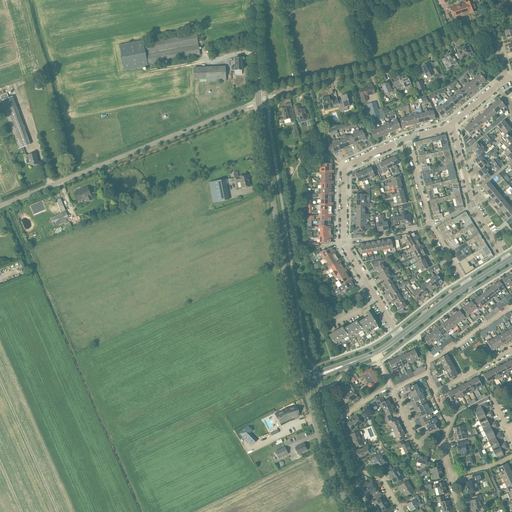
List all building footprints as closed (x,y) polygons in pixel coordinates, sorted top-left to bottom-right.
[(469,0),(470,1),(450,8),(454,19),(476,12),(473,2),(475,2),(474,0),(469,0)] [(200,55),(196,33),(143,43),(143,41),(119,45),(124,71),(148,67),(147,65),(200,55)] [(473,54),(468,44),(468,45),(466,44),(466,46),(460,48),(460,47),(457,49),(459,52),(456,54),(460,61),(467,57),(469,56),(471,56),(472,54),(473,54)] [(453,65),(455,67),(458,65),(451,52),(444,56),(444,55),(440,57),(447,71),(452,68),(451,66),(453,65)] [(235,62),(235,66),(231,66),(232,70),(235,70),(242,70),(241,62),(241,57),(235,58),(235,62)] [(431,71),(428,64),(422,67),(421,67),(421,68),(421,69),(420,70),(420,71),(420,72),(420,73),(421,74),(421,75),(422,76),(427,73),(429,77),(433,75),(431,71)] [(226,81),(225,67),(194,68),(194,80),(206,79),(206,82),(226,81)] [(475,76),(481,84),(483,82),(484,83),(486,81),(484,78),(487,76),(482,70),(478,72),(480,74),(477,76),(476,75),(475,76)] [(445,80),(442,74),(436,76),(437,81),(441,79),(442,82),(445,80)] [(392,83),(394,85),(396,90),(404,87),(404,88),(411,85),(408,78),(407,79),(405,75),(398,78),(399,80),(392,83)] [(481,84),(475,76),(472,78),(473,79),(471,81),(477,89),(479,87),(479,86),(481,84)] [(426,91),(421,81),(415,84),(420,94),(426,91)] [(468,82),(466,84),(472,92),(475,89),(475,90),(477,89),(471,81),(469,83),(468,82)] [(397,92),(396,90),(394,85),(390,87),(388,82),(389,82),(381,85),(385,95),(392,92),(393,94),(397,92)] [(470,94),(472,92),(466,84),(464,86),(465,86),(462,88),(469,96),(471,94),(470,94)] [(375,94),(373,87),(360,90),(361,97),(362,102),(367,101),(366,95),(375,94)] [(469,96),(462,88),(460,90),(459,89),(457,91),(463,99),(466,97),(467,98),(469,96)] [(3,91),(0,92),(0,96),(1,100),(4,109),(18,148),(30,144),(16,105),(12,96),(8,97),(7,93),(4,94),(3,91)] [(463,99),(457,91),(455,93),(456,94),(453,96),(460,103),(462,102),(461,101),(463,99)] [(349,103),(354,102),(353,96),(351,97),(350,92),(346,93),(346,95),(340,96),(342,103),(338,104),(339,107),(340,112),(348,110),(347,107),(350,106),(349,103)] [(450,97),(448,98),(455,106),(457,104),(458,105),(460,103),(453,96),(451,98),(450,97)] [(339,107),(338,104),(338,101),(337,101),(337,98),(330,100),(329,97),(322,98),(323,103),(322,103),(324,111),(339,107)] [(452,108),(455,106),(448,98),(446,100),(447,101),(445,103),(451,111),(453,109),(452,108)] [(494,102),(501,110),(503,108),(504,109),(506,107),(505,106),(504,105),(502,102),(499,99),(497,102),(496,101),(494,102)] [(439,106),(446,113),(448,111),(449,112),(451,111),(445,103),(442,100),(438,104),(439,106)] [(371,119),(380,116),(382,115),(384,115),(383,113),(382,108),(378,109),(376,102),(367,105),(371,119)] [(493,105),(490,107),(497,115),(499,113),(498,112),(501,110),(494,102),(492,104),(493,105)] [(299,117),(300,122),(305,121),(305,119),(307,119),(304,108),(300,110),(299,105),(293,106),(296,118),(299,117)] [(443,115),(446,113),(439,106),(437,107),(438,108),(436,110),(442,118),(444,116),(443,115)] [(497,115),(490,107),(488,109),(487,108),(485,109),(492,117),(494,115),(495,116),(497,115)] [(289,109),(289,108),(281,110),(284,120),(290,119),(291,122),(295,121),(292,108),(289,109)] [(492,117),(485,109),(483,111),(484,112),(482,114),(488,122),(490,120),(489,119),(492,117)] [(427,111),(430,121),(433,120),(433,121),(436,120),(433,111),(430,112),(430,110),(427,111)] [(422,124),(425,123),(422,114),(419,114),(419,113),(416,114),(419,124),(422,123),(422,124)] [(477,117),(483,125),(485,123),(486,124),(488,122),(482,114),(479,116),(478,115),(477,117)] [(411,127),(413,126),(411,116),(408,117),(408,116),(405,116),(408,126),(411,125),(411,127)] [(475,119),(473,121),(479,129),(481,128),(481,127),(483,125),(477,117),(475,118),(475,119)] [(392,123),(396,132),(398,131),(397,130),(400,128),(396,119),(394,120),(394,121),(392,123)] [(498,129),(500,131),(507,125),(505,122),(506,122),(504,120),(497,126),(499,129),(498,129)] [(479,129),(473,121),(470,123),(470,122),(468,124),(474,132),(476,130),(477,131),(479,129)] [(386,124),(390,133),(393,132),(393,133),(396,132),(392,123),(389,124),(388,123),(386,124)] [(387,134),(390,133),(386,124),(383,125),(384,126),(381,127),(385,136),(387,135),(387,134)] [(472,134),(474,132),(468,124),(466,126),(467,127),(464,129),(468,133),(466,135),(469,138),(473,135),(472,134)] [(507,125),(500,131),(501,134),(502,133),(504,135),(508,132),(509,131),(511,129),(510,127),(509,127),(507,125)] [(383,138),(385,136),(381,127),(378,129),(378,127),(375,128),(379,138),(382,136),(383,138)] [(379,138),(375,128),(373,129),(373,131),(371,132),(375,141),(377,140),(377,139),(379,138)] [(364,130),(359,132),(359,130),(356,132),(360,141),(363,140),(364,141),(366,140),(366,138),(368,137),(364,130)] [(508,132),(504,135),(500,139),(502,141),(501,142),(503,144),(511,138),(509,135),(511,133),(509,131),(508,132)] [(355,134),(352,135),(356,144),(358,143),(357,142),(360,141),(356,132),(354,133),(355,134)] [(354,145),(356,144),(352,135),(349,137),(348,135),(346,136),(350,146),(353,144),(354,145)] [(445,135),(430,138),(431,143),(440,141),(442,148),(440,148),(440,151),(449,149),(445,135)] [(350,146),(346,136),(343,137),(344,139),(341,140),(345,149),(347,148),(347,147),(350,146)] [(464,145),(466,150),(479,138),(478,136),(474,139),(473,138),(464,145)] [(431,143),(430,138),(414,142),(418,157),(427,155),(426,152),(424,152),(422,145),(431,143)] [(511,139),(511,138),(503,144),(504,146),(506,145),(508,148),(504,151),(511,145),(511,143),(511,139)] [(345,149),(341,140),(338,141),(338,140),(335,141),(340,150),(343,149),(343,150),(345,149)] [(340,150),(335,141),(333,142),(334,144),(328,146),(329,153),(331,154),(334,153),(335,154),(337,153),(337,152),(340,150)] [(474,152),(482,146),(480,144),(479,145),(477,143),(469,149),(471,151),(472,150),(474,152)] [(477,158),(481,155),(485,152),(483,149),(484,148),(482,146),(474,152),(476,155),(475,156),(477,158)] [(444,166),(453,164),(449,149),(440,151),(434,153),(435,157),(443,155),(445,162),(443,163),(444,166)] [(28,159),(26,160),(27,164),(30,163),(30,166),(39,164),(37,160),(36,153),(27,155),(28,159)] [(418,157),(422,172),(431,170),(430,166),(428,167),(426,160),(435,157),(434,153),(427,155),(418,157)] [(389,159),(394,169),(395,172),(396,175),(400,173),(396,165),(398,164),(399,165),(401,164),(401,163),(400,160),(397,162),(394,155),(392,157),(392,158),(389,159)] [(482,157),(481,155),(477,158),(473,161),(474,163),(475,163),(477,165),(485,158),(484,156),(483,157),(482,157)] [(485,158),(477,165),(479,167),(479,168),(480,170),(484,168),(488,164),(486,161),(487,161),(485,158)] [(394,169),(389,159),(386,160),(386,159),(384,160),(388,169),(391,168),(391,170),(394,169)] [(388,169),(384,160),(381,161),(382,162),(379,164),(381,169),(379,170),(380,174),(386,172),(385,171),(388,169)] [(334,170),(332,170),(332,164),(321,163),(321,167),(320,167),(320,173),(332,173),(334,173),(334,170)] [(448,181),(456,179),(453,164),(444,166),(437,168),(438,172),(447,170),(449,177),(447,178),(448,181)] [(479,175),(481,178),(489,171),(487,169),(488,168),(486,166),(488,164),(484,168),(480,170),(476,174),(478,176),(479,175)] [(365,169),(369,178),(372,177),(373,178),(375,177),(371,167),(368,169),(367,168),(365,169)] [(431,170),(422,172),(425,187),(434,184),(434,181),(431,182),(430,175),(438,172),(437,168),(431,170)] [(369,178),(365,169),(363,170),(363,171),(360,172),(365,181),(367,180),(366,179),(369,178)] [(490,173),(489,171),(481,178),(483,180),(482,181),(484,183),(491,176),(489,174),(490,173)] [(362,183),(365,181),(360,172),(357,173),(357,172),(355,173),(359,182),(362,181),(362,183)] [(249,179),(248,175),(239,176),(240,177),(235,178),(236,183),(240,182),(242,188),(250,187),(248,179),(249,179)] [(388,184),(388,186),(401,182),(400,179),(402,179),(401,176),(391,179),(392,182),(388,184)] [(456,179),(448,181),(441,183),(442,187),(451,185),(453,192),(451,192),(451,195),(460,193),(456,179)] [(229,200),(225,180),(209,183),(213,203),(229,200)] [(485,193),(493,186),(491,184),(492,183),(490,181),(482,187),(484,190),(484,191),(485,193)] [(425,187),(429,201),(438,199),(437,196),(435,196),(433,189),(439,188),(440,191),(443,190),(442,187),(441,183),(434,184),(425,187)] [(495,189),(493,186),(485,193),(487,195),(488,194),(490,196),(498,190),(496,188),(495,189)] [(91,196),(87,187),(75,192),(78,201),(86,198),(88,202),(91,200),(90,196),(91,196)] [(404,187),(394,190),(395,193),(390,194),(391,196),(403,193),(402,190),(405,189),(404,187)] [(354,200),(369,200),(369,197),(369,195),(370,189),(363,192),(363,195),(356,195),(356,198),(354,197),(354,200)] [(491,200),(492,201),(500,195),(498,193),(499,192),(498,190),(490,196),(492,199),(491,200)] [(460,193),(451,195),(445,197),(446,202),(454,199),(456,207),(454,207),(455,210),(464,208),(460,193)] [(495,203),(497,205),(505,198),(503,197),(502,198),(500,195),(492,201),(494,203),(495,203)] [(445,197),(438,199),(429,201),(433,216),(438,215),(439,217),(438,218),(439,218),(443,217),(442,213),(440,214),(437,204),(446,202),(445,197)] [(407,198),(396,200),(397,203),(393,205),(393,206),(406,203),(405,200),(407,200),(407,198)] [(498,208),(500,210),(507,204),(505,202),(507,201),(505,198),(497,205),(499,208),(498,208)] [(65,211),(61,199),(57,200),(62,212),(65,211)] [(507,204),(500,210),(501,212),(502,211),(504,214),(511,207),(511,205),(509,206),(507,204)] [(69,220),(66,212),(50,218),(54,226),(69,220)] [(403,212),(405,225),(408,224),(408,226),(411,226),(411,224),(413,223),(412,219),(410,219),(409,215),(406,216),(405,212),(403,212)] [(463,225),(465,228),(472,223),(466,212),(452,220),(453,223),(454,224),(462,219),(465,224),(463,225)] [(401,228),(399,217),(395,218),(394,214),(392,214),(394,227),(397,226),(398,228),(401,228)] [(437,227),(445,240),(453,235),(451,232),(449,233),(446,227),(450,224),(451,226),(454,224),(453,223),(452,220),(451,218),(437,227)] [(459,231),(461,235),(469,230),(472,235),(470,236),(472,239),(479,234),(472,223),(465,228),(459,231)] [(369,230),(369,228),(356,227),(356,230),(354,230),(353,239),(360,237),(360,233),(364,233),(364,229),(369,230)] [(445,240),(452,251),(462,245),(461,243),(459,244),(458,243),(456,245),(454,240),(461,235),(459,231),(453,235),(445,240)] [(407,243),(418,237),(418,236),(417,236),(416,234),(415,235),(413,233),(406,237),(407,240),(405,241),(407,243)] [(478,250),(486,245),(479,234),(472,239),(466,243),(468,246),(476,241),(479,246),(477,247),(478,250)] [(410,244),(411,247),(419,243),(418,241),(419,240),(418,238),(419,238),(418,237),(407,243),(408,245),(410,244)] [(419,243),(411,247),(412,249),(410,250),(412,253),(423,246),(423,245),(422,245),(421,244),(420,245),(419,243)] [(468,246),(466,243),(462,245),(452,251),(459,262),(469,256),(467,254),(465,255),(465,254),(463,256),(460,251),(468,246)] [(485,257),(486,257),(481,260),(483,263),(494,256),(493,256),(486,245),(478,250),(473,254),(475,258),(483,253),(483,254),(482,255),(483,256),(483,257),(484,257),(485,257)] [(413,255),(414,257),(424,252),(423,250),(424,249),(423,248),(424,247),(423,246),(412,253),(413,255)] [(332,250),(331,248),(325,251),(324,250),(321,252),(320,253),(323,259),(335,251),(334,249),(332,250)] [(336,257),(335,255),(337,254),(335,251),(323,259),(324,260),(325,260),(327,263),(336,257)] [(424,252),(414,257),(416,259),(417,262),(424,258),(429,256),(428,255),(427,255),(426,253),(425,254),(424,252)] [(475,258),(473,254),(469,256),(459,262),(466,273),(466,274),(474,269),(472,265),(470,267),(467,262),(475,258)] [(336,257),(327,263),(329,265),(328,266),(329,268),(341,261),(339,258),(338,259),(336,257)] [(416,266),(417,268),(429,262),(428,261),(427,261),(427,259),(425,260),(424,258),(417,262),(416,262),(418,265),(416,266)] [(342,266),(340,264),(342,263),(341,261),(329,268),(330,270),(331,269),(333,272),(342,266)] [(379,273),(386,268),(385,266),(387,265),(385,262),(380,266),(378,263),(373,266),(374,269),(375,270),(376,272),(378,271),(379,273)] [(429,263),(429,262),(417,268),(420,273),(429,268),(428,266),(430,265),(429,263)] [(333,272),(331,273),(332,276),(333,275),(335,277),(346,270),(345,267),(343,268),(342,266),(333,272)] [(379,277),(380,279),(391,272),(389,269),(388,270),(386,268),(379,273),(380,274),(378,275),(379,277)] [(348,276),(346,273),(348,272),(346,270),(335,277),(336,279),(337,278),(338,281),(348,276)] [(391,272),(380,279),(380,280),(381,279),(382,281),(383,280),(384,282),(385,282),(391,278),(392,277),(391,275),(392,274),(391,272)] [(432,273),(430,275),(432,277),(440,287),(441,287),(440,286),(442,285),(441,284),(443,282),(437,275),(435,277),(432,273)] [(349,278),(348,276),(338,281),(340,284),(339,285),(340,286),(339,287),(352,279),(351,277),(349,278)] [(431,281),(429,282),(434,289),(436,287),(437,289),(438,288),(439,288),(440,287),(432,277),(429,279),(431,281)] [(510,287),(511,286),(511,285),(507,277),(502,280),(501,279),(507,288),(509,286),(510,286),(510,287)] [(392,283),(394,282),(391,278),(385,282),(384,282),(380,284),(381,286),(381,285),(382,287),(384,286),(385,288),(392,283)] [(355,288),(352,282),(353,281),(352,279),(339,287),(341,292),(344,290),(346,293),(355,288)] [(499,281),(494,285),(500,292),(502,291),(503,291),(504,292),(506,290),(499,281)] [(432,290),(434,289),(429,282),(427,284),(425,282),(423,284),(431,294),(432,293),(433,292),(432,290)] [(392,283),(385,288),(386,290),(384,291),(385,292),(385,293),(386,294),(399,285),(398,283),(395,285),(393,286),(392,283)] [(431,294),(423,284),(421,285),(422,287),(420,289),(425,295),(427,294),(428,295),(430,294),(430,295),(431,294)] [(399,285),(386,294),(386,295),(387,295),(388,296),(389,295),(390,297),(398,293),(397,290),(401,288),(399,285)] [(494,285),(490,289),(496,297),(498,296),(498,295),(498,294),(500,292),(494,285)] [(422,302),(423,301),(414,290),(411,286),(409,288),(411,290),(414,294),(412,295),(417,302),(419,301),(420,302),(421,301),(422,302)] [(414,290),(423,301),(424,300),(423,299),(425,298),(424,297),(425,295),(420,289),(418,290),(417,289),(414,290)] [(490,289),(485,292),(491,299),(493,298),(494,298),(495,298),(496,297),(490,289)] [(398,293),(390,297),(392,299),(390,300),(391,301),(390,302),(391,303),(405,295),(404,292),(399,295),(398,293)] [(491,299),(485,292),(481,296),(488,304),(489,303),(489,302),(489,301),(491,299)] [(405,295),(391,303),(392,304),(393,305),(395,304),(396,306),(403,302),(402,300),(406,297),(405,295)] [(481,296),(476,299),(482,306),(484,305),(485,305),(486,305),(488,304),(481,296)] [(472,302),(477,308),(478,310),(479,311),(480,310),(480,309),(480,308),(482,306),(476,299),(476,298),(471,301),(472,302)] [(468,301),(467,300),(462,304),(463,305),(465,305),(466,306),(464,307),(463,308),(462,309),(464,311),(467,314),(464,316),(466,320),(469,317),(478,310),(477,308),(472,302),(471,301),(468,304),(467,304),(468,301)] [(405,304),(403,302),(396,306),(397,308),(396,309),(396,311),(397,312),(399,315),(404,311),(403,309),(408,305),(407,303),(405,304)] [(467,314),(464,311),(461,313),(459,311),(457,313),(456,314),(455,313),(456,311),(455,309),(450,313),(451,314),(453,315),(454,315),(452,316),(450,318),(457,327),(459,325),(461,323),(464,321),(466,320),(464,316),(467,314)] [(379,329),(369,311),(366,313),(369,318),(358,324),(357,322),(344,330),(343,328),(330,336),(329,335),(337,349),(350,341),(351,343),(364,335),(365,337),(379,329)] [(457,327),(450,318),(448,320),(447,321),(446,320),(447,318),(446,316),(441,320),(442,321),(444,322),(445,322),(441,325),(448,333),(448,334),(450,332),(453,330),(455,328),(457,327)] [(441,325),(437,329),(442,336),(445,334),(446,334),(446,335),(448,333),(441,325)] [(442,336),(437,329),(432,332),(439,340),(440,339),(440,337),(442,336)] [(488,332),(486,329),(479,332),(482,338),(487,335),(486,333),(488,332)] [(501,332),(502,334),(506,342),(507,343),(510,342),(509,341),(511,340),(506,330),(505,331),(504,330),(501,332)] [(429,333),(427,335),(433,343),(435,341),(436,341),(437,342),(439,340),(432,332),(430,334),(429,333)] [(496,336),(501,345),(502,346),(507,343),(506,342),(502,334),(500,336),(499,335),(498,335),(496,336)] [(431,344),(433,343),(427,335),(428,336),(423,339),(426,343),(424,345),(427,349),(431,346),(431,344)] [(498,347),(498,348),(502,346),(501,345),(496,336),(494,337),(495,337),(494,338),(492,340),(496,348),(498,347)] [(492,340),(490,341),(489,341),(488,340),(486,341),(491,351),(496,348),(492,340)] [(479,342),(472,346),(476,352),(483,348),(479,342)] [(440,351),(437,348),(430,353),(433,356),(440,351)] [(412,351),(409,352),(414,362),(416,361),(415,360),(416,359),(418,358),(418,357),(421,356),(418,350),(415,352),(414,349),(411,350),(412,351)] [(414,362),(409,352),(404,355),(408,363),(410,362),(411,362),(412,363),(414,362)] [(404,354),(401,355),(398,356),(403,367),(405,366),(405,365),(406,364),(408,363),(404,355),(404,354)] [(442,364),(451,359),(450,357),(448,357),(447,355),(438,360),(439,362),(440,362),(442,364)] [(393,359),(394,360),(397,368),(400,367),(401,367),(401,368),(403,367),(398,356),(393,359)] [(451,362),(452,362),(451,359),(442,364),(443,366),(442,368),(443,370),(452,365),(451,362)] [(389,368),(390,371),(397,368),(394,360),(388,362),(391,367),(389,368)] [(511,370),(511,368),(508,362),(503,364),(508,374),(510,373),(510,372),(510,371),(511,370)] [(503,364),(498,367),(503,375),(505,374),(506,374),(506,375),(508,374),(503,364)] [(446,372),(447,374),(456,369),(455,367),(454,368),(452,365),(443,370),(444,372),(445,372),(446,372)] [(503,375),(498,367),(493,370),(498,379),(500,378),(500,376),(503,375)] [(368,369),(358,373),(359,376),(364,374),(370,383),(369,384),(368,385),(368,386),(369,387),(369,388),(370,388),(371,388),(372,388),(373,388),(373,387),(374,386),(374,385),(373,384),(379,381),(372,370),(369,372),(368,371),(368,370),(369,369),(368,369)] [(456,372),(457,372),(456,369),(447,374),(446,375),(449,382),(455,378),(454,377),(458,375),(456,372)] [(493,370),(488,373),(493,381),(495,379),(496,380),(498,379),(493,370)] [(493,381),(488,373),(483,375),(488,385),(490,384),(490,383),(490,382),(493,381)] [(477,377),(472,380),(477,388),(479,387),(480,387),(480,388),(483,387),(477,377)] [(477,388),(472,380),(467,383),(472,392),(474,391),(474,390),(477,388)] [(359,393),(352,383),(346,387),(345,388),(348,392),(340,397),(342,400),(345,404),(349,401),(350,402),(353,400),(358,397),(356,395),(359,393)] [(409,390),(411,393),(420,389),(417,384),(415,385),(414,383),(411,384),(412,386),(410,387),(409,384),(404,387),(406,392),(409,390)] [(472,392),(467,383),(462,386),(467,394),(469,393),(470,393),(472,392)] [(467,394),(462,386),(457,388),(462,398),(464,397),(464,396),(464,395),(467,394)] [(462,398),(457,388),(452,391),(457,399),(459,398),(460,398),(460,399),(462,398)] [(420,389),(411,393),(407,394),(403,396),(404,399),(408,397),(412,395),(413,398),(422,394),(420,389)] [(457,399),(452,391),(447,394),(452,403),(454,402),(454,401),(454,400),(457,399)] [(425,401),(422,394),(413,398),(414,401),(411,402),(413,407),(425,401)] [(381,405),(383,410),(391,407),(388,400),(384,402),(382,397),(375,400),(378,406),(381,405)] [(425,401),(413,407),(415,411),(419,410),(420,413),(429,409),(425,401)] [(476,416),(483,412),(482,410),(488,407),(486,402),(476,407),(476,409),(473,410),(476,416)] [(298,414),(295,406),(286,410),(276,414),(279,420),(280,420),(281,423),(289,419),(288,417),(298,414)] [(391,407),(383,410),(386,415),(383,417),(386,423),(387,422),(392,420),(390,415),(394,413),(391,407)] [(429,409),(420,413),(421,416),(418,417),(420,422),(432,416),(429,409)] [(483,412),(476,416),(478,421),(492,414),(490,411),(484,414),(483,412)] [(492,414),(478,421),(481,426),(488,423),(487,420),(493,417),(492,414)] [(362,424),(356,415),(352,418),(353,419),(347,423),(351,430),(362,424)] [(272,432),(278,430),(272,416),(266,418),(272,432)] [(432,416),(420,422),(422,426),(426,425),(427,428),(436,423),(432,416)] [(393,431),(401,428),(397,421),(396,421),(394,419),(392,420),(387,422),(389,425),(390,424),(392,428),(388,429),(390,433),(393,431)] [(481,426),(483,431),(497,425),(495,422),(489,425),(488,423),(481,426)] [(436,423),(427,428),(428,431),(425,432),(427,437),(439,431),(438,429),(436,423)] [(483,431),(486,436),(493,433),(492,431),(498,428),(497,425),(483,431)] [(466,438),(463,426),(454,428),(456,436),(454,437),(455,441),(466,438)] [(246,429),(240,434),(252,446),(257,440),(253,436),(250,433),(252,431),(251,429),(248,427),(246,429)] [(401,428),(393,431),(397,438),(395,439),(396,442),(404,439),(402,436),(404,435),(401,428)] [(468,440),(469,440),(475,438),(474,436),(474,435),(473,433),(472,431),(470,432),(470,436),(467,437),(468,440)] [(361,435),(359,432),(351,435),(353,441),(351,441),(354,447),(362,444),(359,436),(361,435)] [(486,436),(488,442),(502,435),(500,432),(494,435),(493,433),(486,436)] [(488,442),(491,447),(498,443),(497,441),(503,438),(502,435),(488,442)] [(469,440),(468,440),(459,443),(460,446),(456,447),(458,454),(467,452),(466,448),(469,447),(468,444),(469,444),(469,440)] [(404,444),(403,441),(397,444),(399,448),(402,447),(405,454),(412,451),(408,442),(404,444)] [(307,450),(304,443),(299,446),(298,447),(298,446),(295,448),(298,455),(307,450)] [(498,443),(491,447),(493,452),(506,446),(505,443),(499,445),(498,443)] [(506,446),(493,452),(496,459),(503,455),(502,451),(508,448),(506,446)] [(275,452),(279,459),(288,454),(285,447),(275,452)] [(371,455),(368,447),(355,452),(359,461),(364,459),(366,458),(366,457),(371,455)] [(381,456),(379,454),(369,461),(373,466),(376,464),(378,468),(386,462),(382,456),(381,456)] [(473,461),(472,454),(466,455),(467,458),(459,460),(460,463),(462,463),(463,467),(472,465),(471,461),(473,461)] [(427,458),(419,455),(417,462),(421,463),(419,467),(424,469),(429,466),(430,463),(426,461),(427,458)] [(507,465),(508,465),(507,463),(498,468),(500,473),(509,468),(507,465)] [(435,480),(438,479),(443,478),(440,467),(435,468),(429,470),(431,474),(433,473),(433,475),(432,476),(431,477),(431,479),(433,480),(435,480)] [(403,479),(396,468),(388,472),(392,479),(395,484),(397,483),(399,482),(401,480),(403,479)] [(500,473),(502,478),(511,473),(510,470),(510,468),(509,468),(500,473)] [(424,469),(417,473),(419,476),(420,478),(426,474),(424,469)] [(502,478),(505,483),(511,479),(511,475),(511,474),(511,473),(502,478)] [(480,481),(479,475),(473,476),(474,480),(466,482),(468,489),(467,489),(468,494),(479,491),(476,482),(480,481)] [(413,492),(407,481),(397,488),(397,487),(399,491),(402,489),(406,496),(413,492)] [(447,493),(444,482),(434,485),(435,488),(437,488),(439,495),(447,493)] [(370,501),(374,499),(380,495),(382,494),(380,491),(378,488),(376,487),(376,488),(374,485),(372,487),(372,486),(370,486),(369,484),(362,488),(370,501)] [(380,495),(374,499),(382,511),(390,507),(387,503),(386,503),(383,497),(382,498),(380,495)] [(472,509),(472,510),(473,510),(473,511),(479,511),(478,509),(481,508),(480,503),(483,503),(481,495),(473,497),(474,497),(475,497),(476,500),(470,501),(471,506),(470,506),(471,510),(472,509)] [(420,501),(417,496),(412,499),(413,501),(407,505),(411,511),(419,506),(417,503),(420,501)] [(442,502),(441,497),(436,498),(437,503),(440,503),(442,511),(444,511),(451,510),(449,500),(442,502)] [(511,499),(507,502),(501,505),(503,508),(511,504),(511,507),(511,499)]
